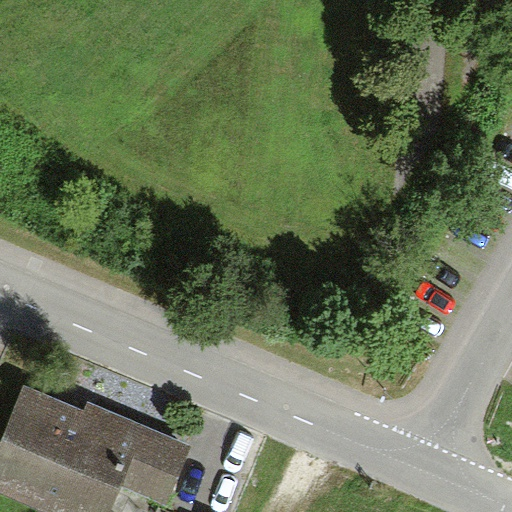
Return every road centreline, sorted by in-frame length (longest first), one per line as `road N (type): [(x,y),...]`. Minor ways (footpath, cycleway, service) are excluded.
road 1 (residential): [(413,465),(0,293)]
road 2 (unclassified): [(511,292),(413,465)]
